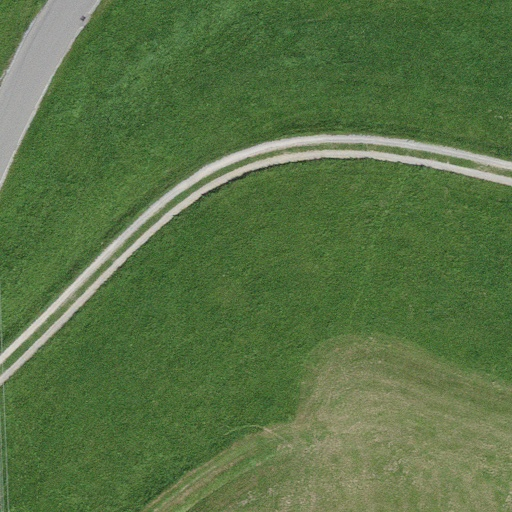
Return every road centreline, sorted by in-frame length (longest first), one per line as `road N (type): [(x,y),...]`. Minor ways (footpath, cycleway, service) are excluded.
road 1 (track): [(511,179),(351,151),(287,159),(221,180),(0,382)]
road 2 (residential): [(77,0),(41,43),(0,134)]
